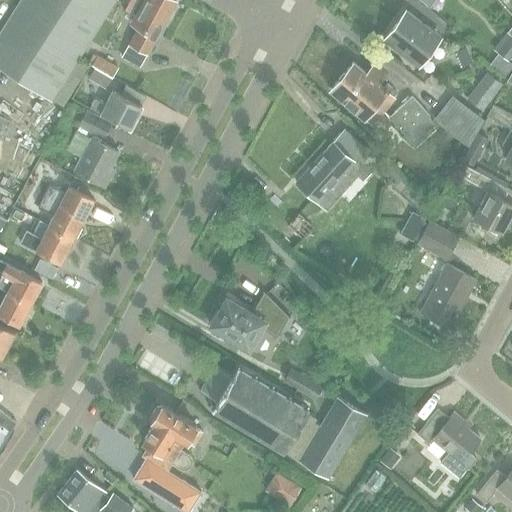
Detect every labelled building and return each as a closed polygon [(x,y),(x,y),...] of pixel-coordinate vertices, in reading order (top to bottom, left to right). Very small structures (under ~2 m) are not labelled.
[(0,67),(50,100),(114,0),(19,0),(0,30),(0,67)] [(175,0),(144,0),(132,22),(139,26),(124,54),(141,63),(176,0),(175,0)] [(407,9),(384,38),(417,64),(440,35),(407,9)] [(511,35),(499,51),(509,59),(511,55),(511,27),(508,33),(511,35)] [(106,72),(111,62),(97,55),(92,64),(106,72)] [(353,61),(329,89),(371,124),(395,96),(392,94),(396,90),(386,82),(383,87),(377,81),(382,75),(370,64),(365,71),(353,61)] [(112,76),(95,66),(89,76),(106,86),(112,76)] [(466,96),(482,108),(501,83),(485,72),(466,96)] [(94,98),(90,107),(130,128),(142,105),(112,90),(105,103),(94,98)] [(429,114),(411,95),(389,117),(416,145),(437,125),(428,115),(429,114)] [(461,139),(477,118),(451,97),(434,119),(461,139)] [(511,159),(511,114),(492,104),(486,115),(510,128),(502,144),(510,148),(506,156),(511,159)] [(86,109),(77,125),(103,138),(111,122),(86,109)] [(76,128),(66,147),(81,155),(74,169),(104,185),(114,167),(111,165),(118,150),(101,141),(103,138),(77,125),(76,128)] [(296,181),(326,208),(339,194),(330,186),(348,166),(363,179),(379,161),(343,128),(296,181)] [(473,164),(480,152),(469,146),(463,158),(473,164)] [(483,229),(486,238),(495,243),(511,211),(511,203),(496,195),(502,185),(461,162),(455,173),(487,191),(474,214),(487,222),(483,229)] [(53,214),(48,224),(75,238),(81,227),(79,225),(93,198),(68,185),(65,192),(49,183),(38,206),(53,214)] [(298,200),(281,219),(311,246),(328,226),(298,200)] [(413,240),(414,238),(424,220),(425,217),(412,210),(399,233),(413,240)] [(446,258),(458,236),(429,221),(417,243),(446,258)] [(69,250),(75,238),(48,224),(41,237),(26,229),(20,241),(60,262),(67,248),(69,250)] [(14,279),(8,291),(31,304),(43,282),(0,258),(0,278),(0,279),(4,273),(14,279)] [(445,262),(419,310),(449,325),(474,277),(445,262)] [(422,284),(427,272),(414,267),(409,278),(422,284)] [(210,324),(249,346),(260,326),(278,336),(282,327),(281,326),(288,314),(263,290),(251,311),(234,301),(226,296),(210,324)] [(0,315),(19,325),(31,304),(8,291),(1,304),(0,303),(0,315)] [(0,359),(14,332),(0,324),(0,359)] [(207,377),(199,389),(216,399),(215,400),(215,401),(211,408),(213,410),(214,408),(229,417),(228,419),(230,420),(232,418),(247,428),(246,430),(248,431),(249,429),(264,438),(263,440),(265,442),(266,439),(282,449),(281,451),(283,453),(284,450),(327,477),(366,413),(337,396),(319,426),(314,422),(316,418),(307,412),(309,409),(307,407),(306,409),(290,400),(291,398),(289,397),(288,398),(273,389),(274,387),(273,386),(271,388),(256,378),(257,377),(255,376),(254,377),(239,368),(240,366),(237,365),(233,372),(232,372),(231,374),(215,364),(207,377)] [(291,368),(280,386),(311,404),(321,387),(291,368)] [(146,457),(133,478),(187,511),(200,490),(166,469),(171,462),(179,468),(182,469),(185,469),(188,467),(191,465),(192,462),(192,459),(190,456),(188,453),(179,448),(185,440),(186,440),(193,444),(202,430),(195,426),(195,425),(162,404),(161,405),(156,407),(152,414),(152,419),(152,420),(154,422),(143,440),(149,443),(142,454),(146,457)] [(0,408),(0,424),(1,423),(10,430),(16,421),(0,408)] [(458,476),(466,466),(469,468),(475,460),(467,454),(480,438),(462,423),(465,420),(453,410),(448,417),(436,408),(417,433),(428,442),(431,438),(447,451),(439,461),(458,476)] [(382,461),(391,468),(401,454),(393,447),(382,461)] [(486,501),(497,487),(511,499),(511,467),(505,476),(495,469),(476,493),(486,501)] [(76,469),(58,492),(82,511),(128,511),(132,507),(113,492),(108,497),(104,493),(105,492),(76,469)] [(290,503),(301,486),(276,471),(266,488),(290,503)] [(464,507),(469,511),(475,511),(481,505),(472,498),(464,507)]
